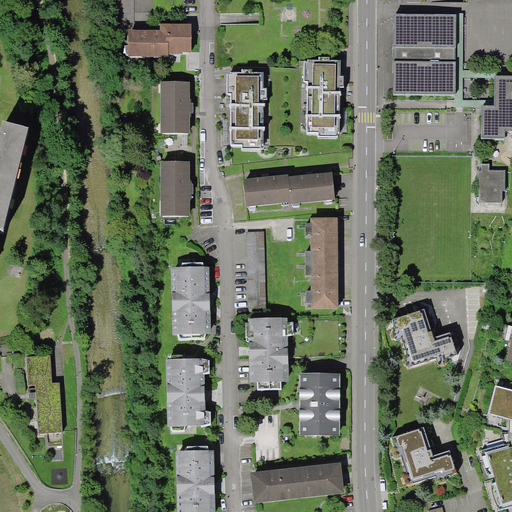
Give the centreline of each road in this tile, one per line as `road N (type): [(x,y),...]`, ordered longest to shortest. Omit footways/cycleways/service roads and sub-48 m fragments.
road 1 (residential): [(239,511),(231,468),(228,222),(209,153),(208,0)]
road 2 (tertiary): [(366,0),(367,511)]
